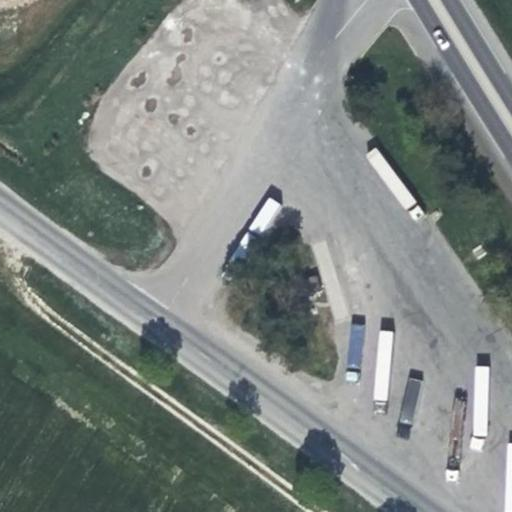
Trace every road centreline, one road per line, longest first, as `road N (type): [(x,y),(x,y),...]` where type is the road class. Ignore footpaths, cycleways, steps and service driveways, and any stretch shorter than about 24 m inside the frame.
road 1 (tertiary): [(0,208),(415,511)]
road 2 (track): [(17,220),(16,287),(316,511)]
road 3 (primary): [(415,0),(511,156)]
